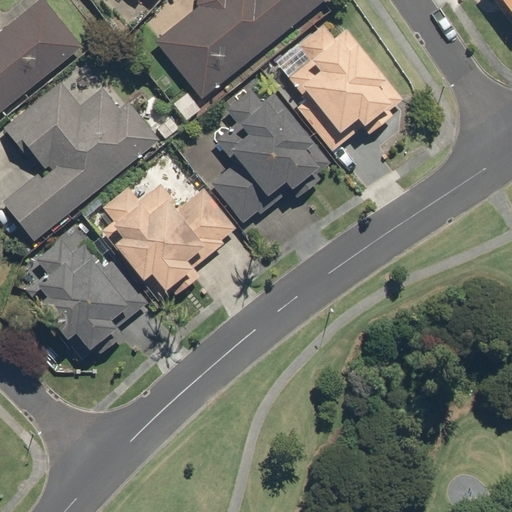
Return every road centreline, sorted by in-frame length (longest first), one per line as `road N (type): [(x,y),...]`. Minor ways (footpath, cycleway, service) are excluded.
road 1 (residential): [(511,151),(309,281),(109,463)]
road 2 (residential): [(412,0),(511,141)]
road 3 (residential): [(0,364),(109,463)]
